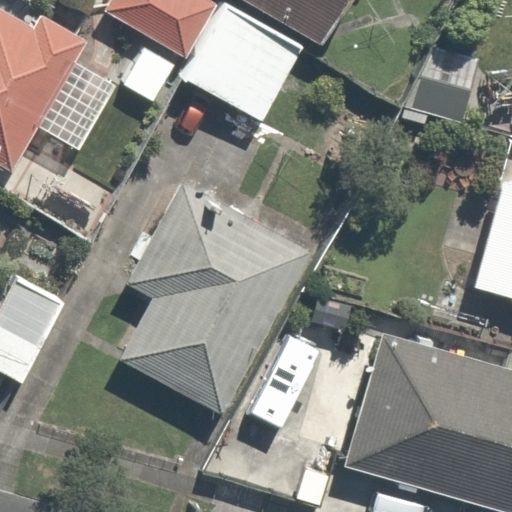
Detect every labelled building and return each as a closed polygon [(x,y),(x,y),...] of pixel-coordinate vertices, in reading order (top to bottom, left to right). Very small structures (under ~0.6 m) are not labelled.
[(0,139),(12,120),(55,146),(113,54),(27,0),(14,0),(4,16),(0,13),(0,139)] [(292,25),(249,0),(88,0),(85,5),(131,33),(108,72),(148,96),(164,69),(239,114),(292,25)] [(249,0),(292,25),(305,33),(324,0),(249,0)] [(511,131),(491,126),(453,272),(511,287),(511,313),(509,324),(511,324),(511,131)] [(202,413),(299,244),(164,166),(102,273),(134,291),(99,353),(202,413)] [(57,296),(3,263),(0,268),(0,376),(5,380),(57,296)] [(511,359),(371,318),(331,453),(511,506),(511,359)] [(318,343),(279,324),(236,413),(275,432),(318,343)] [(303,509),(319,463),(215,425),(199,471),(303,509)]
